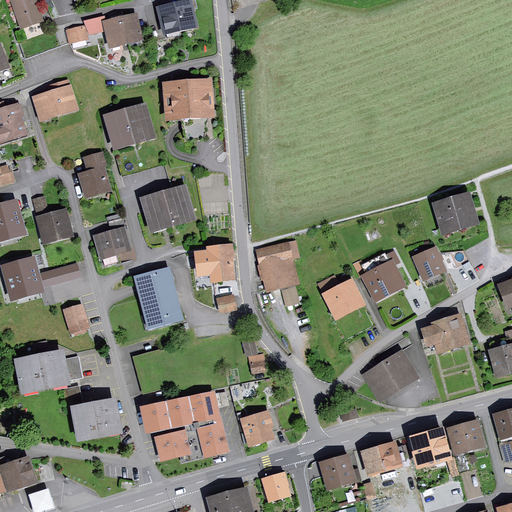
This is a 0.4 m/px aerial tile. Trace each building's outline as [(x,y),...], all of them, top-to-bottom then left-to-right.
[(37,21),(34,14),(38,12),(33,0),(11,0),(12,0),(21,27),(37,21)] [(180,35),(179,28),(192,24),(189,10),(196,8),(193,0),(181,0),(183,6),(162,11),(167,31),(166,31),(167,38),(180,35)] [(140,39),(135,16),(120,20),(125,43),(140,39)] [(105,24),(110,46),(125,43),(120,20),(105,24)] [(68,31),(71,41),(85,37),(83,27),(68,31)] [(68,42),(63,28),(55,31),(60,45),(68,42)] [(48,33),(53,47),(60,45),(55,31),(48,33)] [(41,36),(46,50),(53,47),(48,33),(41,36)] [(34,38),(39,52),(46,50),(41,36),(34,38)] [(27,41),(32,55),(39,52),(34,38),(27,41)] [(19,44),(24,58),(32,55),(27,41),(19,44)] [(54,86),(57,94),(38,100),(43,117),(72,108),(67,91),(70,90),(67,82),(54,86)] [(205,122),(209,114),(211,114),(208,84),(166,87),(168,117),(181,116),(187,140),(206,139),(205,122)] [(0,141),(24,134),(19,116),(22,115),(19,106),(0,112),(0,141)] [(139,141),(138,138),(151,134),(143,108),(107,118),(115,145),(128,141),(129,144),(139,141)] [(157,140),(114,152),(121,175),(163,163),(157,140)] [(86,196),(108,189),(101,166),(104,166),(101,155),(86,159),(90,174),(81,177),(86,196)] [(0,175),(0,179),(2,185),(13,181),(11,173),(0,175)] [(191,215),(184,189),(143,201),(151,227),(165,223),(166,226),(182,222),(181,218),(191,215)] [(435,206),(444,233),(476,224),(468,196),(435,206)] [(35,201),(39,214),(47,212),(43,198),(35,201)] [(0,207),(0,237),(22,232),(15,204),(0,207)] [(40,220),(45,240),(69,234),(63,214),(40,220)] [(119,264),(116,253),(128,250),(123,231),(125,230),(123,222),(110,225),(112,234),(96,238),(102,257),(98,258),(101,269),(119,264)] [(266,289),(281,286),(286,306),(299,303),(294,283),(296,282),(290,258),(297,256),(294,243),(258,252),(261,264),(260,264),(266,289)] [(213,279),(231,276),(229,258),(231,257),(230,249),(210,251),(210,254),(198,255),(200,274),(212,273),(213,279)] [(424,277),(442,270),(438,261),(442,260),(440,254),(436,256),(434,251),(425,255),(422,250),(414,253),(424,277)] [(361,260),(353,264),(360,277),(367,274),(369,277),(367,278),(377,297),(400,285),(391,267),(399,262),(394,253),(386,257),(385,255),(364,266),(361,260)] [(12,297),(40,289),(32,261),(4,269),(12,297)] [(135,279),(148,328),(182,319),(169,270),(135,279)] [(319,284),(335,316),(361,302),(352,285),(340,291),(333,277),(319,284)] [(511,283),(502,287),(510,310),(511,309),(511,283)] [(231,298),(219,300),(221,311),(234,309),(231,298)] [(86,331),(85,327),(80,308),(67,312),(73,331),(74,330),(75,335),(86,331)] [(436,342),(438,350),(467,340),(460,318),(435,326),(436,328),(424,331),(428,344),(436,342)] [(511,369),(511,331),(506,333),(508,339),(490,344),(498,373),(511,369)] [(243,340),(247,356),(256,354),(252,338),(243,340)] [(135,357),(145,393),(169,386),(159,350),(135,357)] [(315,352),(309,362),(322,370),(328,360),(315,352)] [(62,360),(61,353),(17,362),(23,389),(37,386),(37,389),(53,386),(52,383),(82,378),(77,357),(62,360)] [(250,358),(253,373),(265,371),(262,356),(250,358)] [(400,356),(368,376),(381,397),(413,377),(400,356)] [(108,431),(119,429),(114,402),(82,407),(78,386),(63,389),(67,410),(73,409),(78,436),(93,434),(93,436),(109,434),(108,431)] [(187,433),(158,439),(162,458),(181,453),(183,460),(223,450),(225,447),(218,418),(212,419),(212,417),(217,415),(215,407),(227,405),(225,393),(143,410),(147,430),(197,420),(198,423),(194,424),(195,429),(199,428),(201,438),(189,440),(187,433)] [(343,414),(345,419),(355,416),(353,411),(343,414)] [(499,436),(506,460),(511,458),(511,413),(497,418),(502,436),(499,436)] [(251,442),(270,436),(266,423),(270,422),(268,414),(245,421),(251,442)] [(459,474),(471,470),(465,450),(483,445),(478,423),(448,431),(459,474)] [(415,452),(418,464),(448,456),(441,433),(414,440),(417,451),(415,452)] [(390,448),(389,447),(379,450),(384,469),(388,471),(399,468),(400,466),(395,446),(390,448)] [(364,455),(369,473),(384,469),(379,450),(364,455)] [(8,490),(9,490),(34,481),(27,460),(6,466),(4,458),(0,458),(0,466),(1,466),(1,468),(8,490)] [(443,462),(445,468),(456,465),(454,459),(443,462)] [(350,479),(351,482),(361,480),(358,469),(348,471),(345,460),(325,466),(330,485),(350,479)] [(2,496),(10,493),(9,490),(8,490),(1,468),(1,466),(0,466),(0,498),(3,497),(2,496)] [(376,479),(379,491),(407,483),(403,472),(376,479)] [(285,476),(265,482),(270,499),(287,494),(285,485),(287,485),(285,476)] [(363,486),(367,499),(375,497),(371,483),(363,486)] [(33,511),(43,511),(54,508),(48,489),(29,495),(33,511)] [(213,502),(215,511),(248,511),(243,494),(213,502)]
